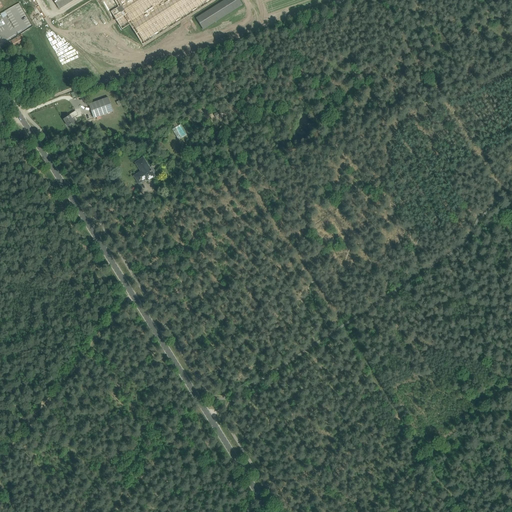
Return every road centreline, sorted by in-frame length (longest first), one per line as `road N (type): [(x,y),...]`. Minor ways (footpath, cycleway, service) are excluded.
road 1 (tertiary): [(269,511),(0,84)]
road 2 (track): [(459,511),(262,200)]
road 3 (track): [(344,0),(22,108)]
road 4 (track): [(173,59),(262,200)]
